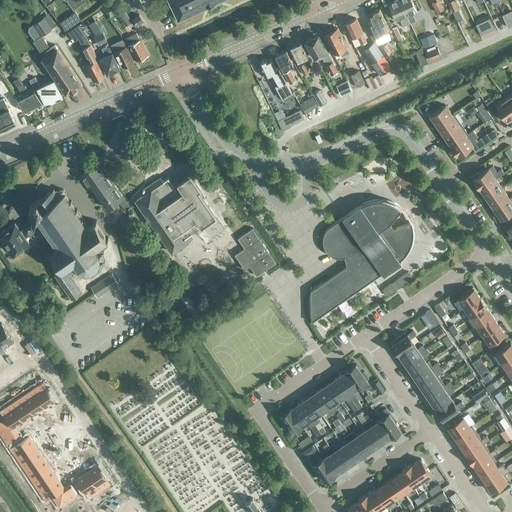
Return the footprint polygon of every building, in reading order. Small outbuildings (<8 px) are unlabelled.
[(65,0),(66,0),(65,0),(66,0),(74,10),(87,0),(65,0)] [(132,20),(116,0),(113,0),(105,7),(111,15),(115,12),(125,25),(132,20)] [(169,0),(174,10),(175,9),(179,18),(180,18),(180,19),(219,0),(169,0)] [(410,23),(399,0),(394,0),(388,3),(396,20),(400,19),(401,20),(400,21),(403,26),(410,23)] [(411,0),(399,0),(410,23),(416,21),(412,13),(417,11),(411,0)] [(437,12),(444,9),(439,0),(430,0),(430,1),(431,0),(437,12)] [(463,19),(458,9),(453,0),(452,0),(448,2),(457,22),(463,19)] [(390,31),(386,22),(380,9),(379,8),(379,9),(378,9),(376,9),(373,10),(373,12),(372,12),(371,12),(371,13),(368,14),(367,14),(368,15),(372,23),(370,24),(376,37),(390,31)] [(60,22),(65,30),(81,19),(75,11),(60,22)] [(502,15),(508,27),(511,25),(511,11),(502,15)] [(139,14),(132,20),(136,26),(143,20),(139,14)] [(488,15),(474,21),(477,27),(490,21),(488,15)] [(49,24),(44,17),(33,24),(41,36),(33,41),(40,51),(48,45),(41,35),(52,28),(49,24)] [(368,45),(367,41),(356,18),(345,23),(351,38),(357,35),(361,44),(363,49),(380,74),(391,66),(383,55),(374,42),(368,45)] [(74,40),(84,33),(78,25),(68,32),(74,40)] [(342,56),(349,52),(337,28),(324,34),(333,54),(339,51),(342,56)] [(107,41),(105,37),(102,32),(93,36),(98,46),(107,41)] [(136,32),(130,35),(124,38),(131,50),(132,50),(137,60),(140,58),(140,59),(148,56),(147,55),(148,55),(140,40),(139,40),(136,32)] [(331,74),(338,71),(333,61),(318,35),(305,41),(315,58),(321,56),(331,74)] [(392,37),(386,41),(392,49),(398,45),(392,37)] [(117,42),(112,44),(115,51),(114,52),(118,59),(119,59),(123,67),(127,64),(129,65),(132,64),(132,62),(134,61),(128,50),(126,46),(123,39),(117,42)] [(304,75),(310,71),(304,62),(303,63),(301,60),(308,57),(301,42),(289,47),(297,62),(299,66),(304,75)] [(108,75),(120,69),(108,43),(106,44),(107,46),(102,49),(106,56),(100,59),(108,75)] [(385,56),(392,51),(386,43),(379,48),(385,56)] [(55,80),(62,94),(65,92),(66,94),(83,85),(58,48),(55,44),(45,51),(48,55),(42,59),(56,79),(55,80)] [(100,64),(92,48),(91,45),(83,48),(88,57),(89,56),(93,62),(86,65),(94,80),(95,80),(95,81),(102,78),(102,77),(105,75),(99,64),(100,64)] [(437,48),(426,52),(429,60),(440,56),(437,48)] [(290,84),(296,80),(289,70),(288,71),(287,68),(293,64),(286,50),(285,51),(283,50),(281,51),(280,53),(279,53),(279,54),(275,55),(282,69),(281,69),(283,74),(284,73),(290,84)] [(266,76),(270,74),(276,85),(275,86),(282,99),(292,93),(279,69),(278,70),(271,57),(267,59),(266,59),(264,59),(261,60),(260,62),(259,62),(266,76)] [(357,87),(365,82),(359,70),(351,74),(357,87)] [(62,94),(55,80),(54,80),(40,86),(35,77),(29,79),(35,89),(38,88),(47,104),(51,102),(51,101),(56,99),(58,99),(60,98),(61,96),(63,95),(62,94)] [(16,79),(35,108),(38,107),(39,108),(43,106),(43,104),(43,103),(33,88),(28,91),(25,85),(24,86),(18,78),(16,79)] [(35,108),(16,79),(13,81),(22,94),(16,97),(26,112),(27,112),(28,113),(33,111),(32,109),(35,108)] [(336,85),(341,95),(352,90),(347,80),(336,85)] [(327,97),(334,94),(327,81),(320,85),(327,97)] [(320,105),(327,101),(320,89),(313,93),(320,105)] [(0,126),(14,120),(4,98),(0,99),(0,126)] [(511,115),(511,107),(505,98),(495,104),(492,99),(486,103),(493,113),(499,110),(507,122),(511,118),(511,116),(511,115)] [(311,107),(306,99),(300,102),(305,111),(311,107)] [(438,125),(455,114),(454,113),(452,114),(445,104),(431,115),(438,125)] [(462,124),(455,114),(438,125),(445,136),(462,124)] [(468,133),(462,124),(445,136),(452,146),(467,136),(466,135),(468,133)] [(470,141),(467,136),(452,146),(459,157),(466,152),(464,151),(478,141),(475,137),(470,141)] [(119,200),(123,197),(98,162),(81,175),(89,186),(92,185),(108,208),(112,205),(113,207),(120,202),(119,200)] [(479,187),(494,176),(488,168),(480,173),(479,172),(472,176),(479,187)] [(160,178),(143,190),(145,194),(136,200),(172,252),(193,238),(190,234),(197,230),(206,243),(211,240),(202,226),(216,216),(203,196),(205,195),(190,174),(177,183),(179,186),(176,189),(168,178),(163,181),(160,178)] [(501,187),(494,176),(479,187),(487,197),(501,187)] [(501,187),(487,197),(494,207),(509,197),(501,187)] [(32,218),(38,228),(39,230),(43,227),(46,231),(44,232),(45,233),(47,232),(46,233),(50,240),(51,239),(52,239),(50,240),(51,241),(53,240),(58,248),(51,252),(50,251),(49,251),(50,253),(49,254),(49,255),(51,254),(59,266),(57,267),(59,269),(57,270),(58,272),(55,274),(72,298),(82,291),(70,274),(75,270),(75,271),(76,272),(76,271),(83,274),(83,275),(84,275),(92,274),(93,275),(94,274),(93,274),(100,269),(101,269),(101,268),(104,261),(105,261),(105,260),(104,260),(103,252),(104,252),(104,251),(103,251),(101,248),(106,245),(104,241),(106,240),(108,241),(107,239),(109,238),(108,237),(107,238),(96,222),(97,221),(97,220),(95,221),(94,220),(93,220),(94,222),(87,227),(82,219),(84,218),(83,217),(82,218),(81,218),(82,217),(78,211),(77,212),(76,211),(78,210),(77,209),(76,210),(70,203),(72,201),(71,201),(70,202),(65,194),(66,193),(66,192),(65,193),(65,192),(65,191),(63,189),(61,189),(56,192),(54,188),(38,200),(29,206),(33,211),(31,212),(31,213),(32,215),(33,215),(33,216),(35,215),(36,216),(32,218)] [(511,202),(509,197),(494,207),(501,218),(511,210),(511,202)] [(393,228),(388,223),(403,209),(396,204),(390,202),(383,200),(376,200),(368,202),(361,205),(343,217),(330,227),(327,230),(325,235),(323,240),(324,249),(331,255),(336,257),(341,257),(344,257),(345,266),(311,292),(310,321),(382,272),(383,275),(401,263),(400,261),(404,259),(409,251),(412,241),(413,233),(412,223),(411,222),(393,228)] [(129,214),(119,221),(124,228),(134,222),(129,214)] [(38,228),(32,218),(22,225),(20,222),(17,225),(15,222),(0,233),(0,234),(0,239),(2,242),(5,243),(6,242),(14,253),(29,242),(25,237),(38,228)] [(249,266),(255,275),(276,261),(253,228),(238,238),(244,248),(234,255),(244,269),(249,266)] [(112,273),(99,283),(91,288),(97,297),(117,285),(119,283),(112,273)] [(459,298),(464,307),(479,297),(473,287),(465,292),(466,293),(459,298)] [(193,314),(176,289),(166,296),(183,321),(193,314)] [(464,307),(471,316),(485,306),(479,297),(464,307)] [(434,306),(441,316),(446,313),(439,303),(434,306)] [(471,316),(477,325),(492,315),(485,306),(471,316)] [(477,325),(483,335),(498,324),(492,315),(477,325)] [(483,335),(489,344),(504,334),(498,324),(483,335)] [(439,339),(445,335),(442,329),(435,333),(439,339)] [(399,354),(399,353),(416,342),(417,342),(413,336),(416,334),(413,330),(407,333),(406,331),(402,334),(403,336),(392,344),(399,354)] [(8,332),(0,337),(0,353),(1,355),(6,351),(4,348),(14,341),(8,332)] [(406,363),(426,349),(423,344),(420,347),(416,342),(399,353),(406,363)] [(500,364),(511,356),(511,344),(511,343),(494,354),(500,364)] [(412,372),(429,361),(426,356),(429,353),(426,349),(406,363),(412,372)] [(485,371),(493,366),(484,351),(476,356),(485,371)] [(506,373),(511,369),(511,356),(500,364),(506,373)] [(431,359),(429,361),(412,372),(418,381),(440,366),(437,362),(434,364),(431,359)] [(356,364),(346,370),(358,388),(363,384),(367,390),(372,386),(367,379),(369,378),(364,371),(362,372),(356,364)] [(425,391),(443,378),(440,373),(444,371),(440,366),(418,381),(425,391)] [(358,388),(346,370),(337,377),(352,399),(357,396),(354,391),(358,388)] [(352,399),(337,377),(328,383),(340,400),(344,397),(348,402),(352,399)] [(447,383),(443,378),(425,391),(431,400),(452,386),(453,385),(450,381),(447,383)] [(43,382),(32,389),(45,408),(55,400),(43,382)] [(340,400),(328,383),(318,389),(334,412),(338,409),(335,404),(340,400)] [(438,410),(454,398),(451,393),(455,391),(452,386),(431,400),(438,410)] [(484,397),(489,394),(486,388),(479,392),(483,398),(484,397)] [(32,389),(22,396),(34,415),(45,408),(32,389)] [(329,415),(334,412),(318,389),(309,396),(321,413),(326,410),(329,415)] [(499,391),(494,395),(500,403),(505,400),(499,391)] [(22,396),(11,403),(24,422),(34,415),(22,396)] [(309,396),(300,402),(315,425),(320,421),(316,416),(321,413),(309,396)] [(455,398),(454,398),(438,410),(437,410),(444,420),(465,406),(462,401),(459,403),(455,398)] [(359,408),(355,403),(352,399),(348,402),(354,411),(359,408)] [(300,402),(290,409),(302,426),(307,423),(311,428),(315,425),(300,402)] [(11,403),(0,410),(5,418),(6,418),(13,429),(14,428),(24,422),(11,403)] [(390,437),(391,437),(401,430),(389,413),(385,408),(381,411),(384,416),(379,420),(390,437)] [(302,426),(290,409),(281,415),(286,423),(284,425),(289,432),(291,431),(296,438),(301,434),(297,429),(302,426)] [(340,421),(344,418),(340,411),(336,414),(338,418),(340,421)] [(448,427),(455,436),(471,425),(465,415),(448,427)] [(5,418),(0,421),(0,432),(8,444),(19,436),(14,428),(13,429),(6,418),(5,418)] [(336,426),(341,422),(340,421),(338,418),(333,421),(336,426)] [(381,443),(390,437),(379,420),(375,423),(371,418),(367,421),(381,443)] [(326,420),(319,424),(322,430),(329,426),(326,420)] [(366,429),(361,432),(372,449),(381,443),(367,421),(362,424),(366,429)] [(345,428),(341,422),(336,426),(334,427),(338,432),(345,428)] [(471,425),(455,436),(461,445),(479,433),(473,423),(471,425)] [(317,437),(321,434),(315,425),(311,428),(310,428),(317,437)] [(353,430),(348,433),(363,455),(372,449),(361,432),(356,436),(353,430)] [(347,442),(342,445),(353,462),(363,455),(348,433),(343,436),(347,442)] [(461,445),(467,454),(485,442),(489,439),(486,434),(482,437),(479,433),(461,445)] [(29,435),(10,447),(17,458),(36,445),(29,435)] [(308,435),(298,443),(301,448),(312,440),(308,435)] [(473,463),(491,451),(485,442),(467,454),(473,463)] [(329,446),(344,468),(353,462),(342,445),(337,448),(334,443),(329,446)] [(36,445),(17,458),(25,469),(43,456),(36,445)] [(324,457),(335,474),(344,468),(329,446),(325,449),(328,454),(324,457)] [(496,448),(491,451),(473,463),(479,472),(496,461),(498,460),(494,455),(499,453),(496,448)] [(319,473),(325,481),(335,474),(324,457),(323,457),(318,461),(315,455),(310,458),(313,464),(315,466),(313,467),(317,474),(319,473)] [(43,456),(25,469),(32,479),(50,466),(43,456)] [(412,465),(423,482),(428,479),(429,481),(434,478),(421,459),(412,465)] [(479,472),(486,482),(506,468),(503,463),(499,466),(496,461),(479,472)] [(98,464),(87,472),(100,490),(110,483),(98,464)] [(401,470),(402,471),(413,488),(423,482),(412,465),(411,464),(401,470)] [(50,466),(32,479),(39,489),(57,477),(50,466)] [(506,468),(486,482),(492,491),(510,479),(507,474),(511,471),(508,466),(506,468)] [(413,488),(402,471),(393,477),(405,494),(413,488)] [(87,472),(76,479),(89,497),(100,490),(87,472)] [(57,477),(39,489),(46,500),(52,496),(64,487),(57,477)] [(393,477),(384,483),(396,500),(405,494),(393,477)] [(64,487),(52,496),(59,506),(78,494),(70,483),(64,487)] [(384,483),(376,489),(387,506),(396,500),(384,483)] [(438,483),(429,490),(432,495),(442,489),(438,483)] [(376,489),(367,495),(378,511),(387,506),(376,489)] [(443,491),(434,497),(438,502),(439,504),(448,497),(443,491)] [(419,496),(423,501),(428,498),(424,492),(419,496)] [(357,502),(364,511),(378,511),(367,495),(366,494),(357,501),(357,502)] [(423,501),(419,496),(414,500),(418,505),(423,501)] [(253,511),(259,511),(258,509),(259,508),(253,498),(245,502),(251,511),(253,511),(254,511),(253,511)] [(351,511),(364,511),(357,502),(348,508),(351,511)]
